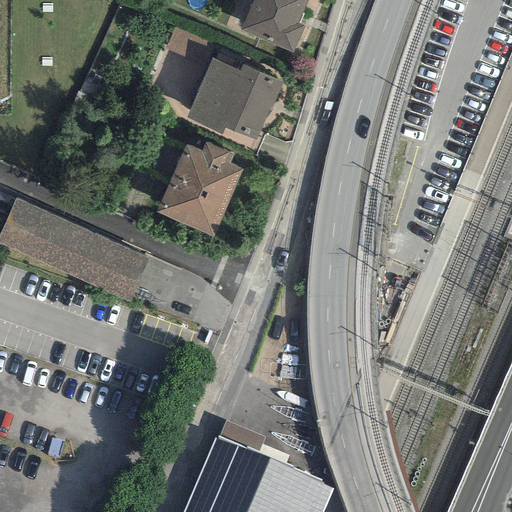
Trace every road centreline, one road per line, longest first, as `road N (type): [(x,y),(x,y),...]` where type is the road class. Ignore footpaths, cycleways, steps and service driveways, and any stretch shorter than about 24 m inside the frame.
road 1 (tertiary): [(364,511),(332,399),(328,270),(352,127),(394,0)]
road 2 (residential): [(261,292),(356,0)]
road 3 (residential): [(261,292),(0,174)]
road 4 (residential): [(167,511),(261,292)]
